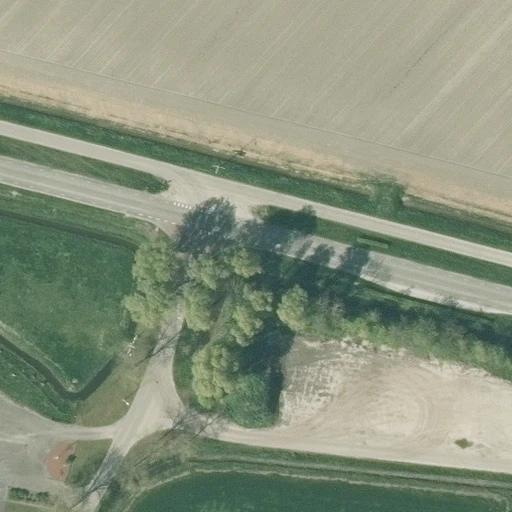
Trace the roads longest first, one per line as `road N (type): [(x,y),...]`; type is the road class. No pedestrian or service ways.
road 1 (unclassified): [(511,468),(236,439),(140,411)]
road 2 (primary): [(511,303),(201,222)]
road 3 (unclassified): [(511,261),(213,182)]
road 4 (unclassified): [(213,182),(0,128)]
road 5 (primary): [(201,222),(0,169)]
road 6 (unclassified): [(140,411),(201,222)]
